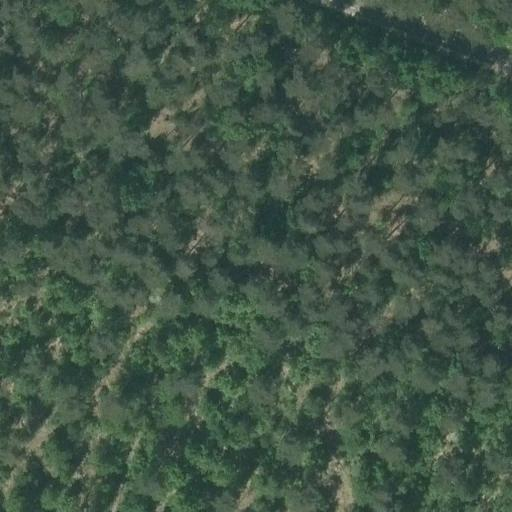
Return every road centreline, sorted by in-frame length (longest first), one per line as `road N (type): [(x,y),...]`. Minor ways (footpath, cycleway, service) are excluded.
road 1 (track): [(511,423),(171,328)]
road 2 (tertiary): [(511,61),(338,0)]
road 3 (track): [(171,328),(0,279)]
